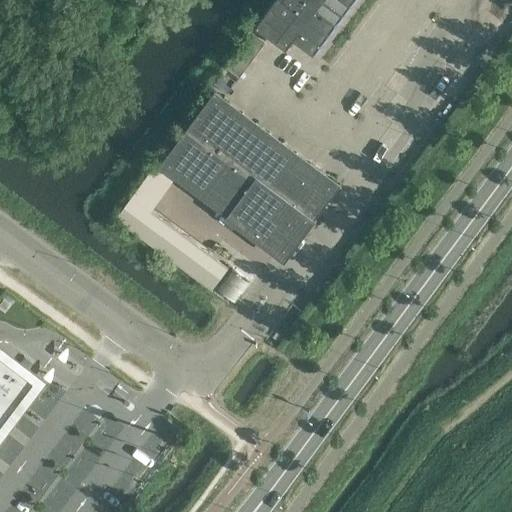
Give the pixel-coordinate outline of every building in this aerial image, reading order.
[(314,51),(351,0),(273,0),(256,24),(287,47),(294,37),(314,51)] [(240,76),(264,43),(251,33),(227,66),(240,76)] [(191,183),(244,113),(216,92),(163,162),(191,183)] [(273,244),(325,173),(298,153),(272,188),(244,167),(218,203),(273,244)] [(220,286),(236,298),(251,278),(234,266),(220,286)] [(0,429),(33,386),(38,380),(0,351),(0,429)]
